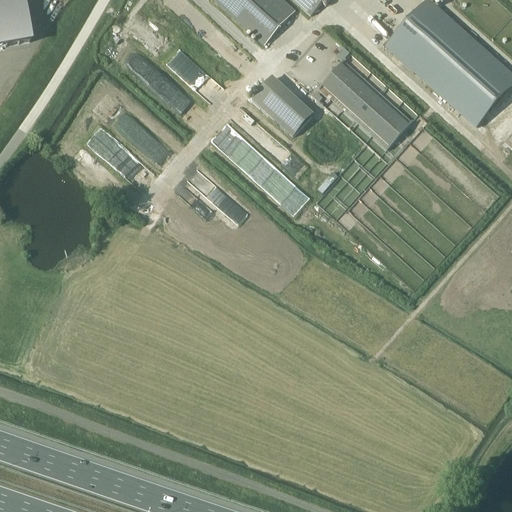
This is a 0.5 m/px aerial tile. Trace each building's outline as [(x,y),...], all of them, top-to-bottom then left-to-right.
[(0,0),(0,48),(30,43),(22,0),(0,0)] [(280,0),(212,0),(264,47),(295,13),(280,0)] [(326,0),(291,0),(311,18),(326,0)] [(511,78),(428,2),(387,48),(413,72),(414,71),(478,129),(511,90),(511,78)] [(390,149),(410,128),(341,66),(322,87),(390,149)] [(273,79),(252,102),(293,140),(314,117),(273,79)] [(338,179),(333,174),(318,191),(323,196),(338,179)]
